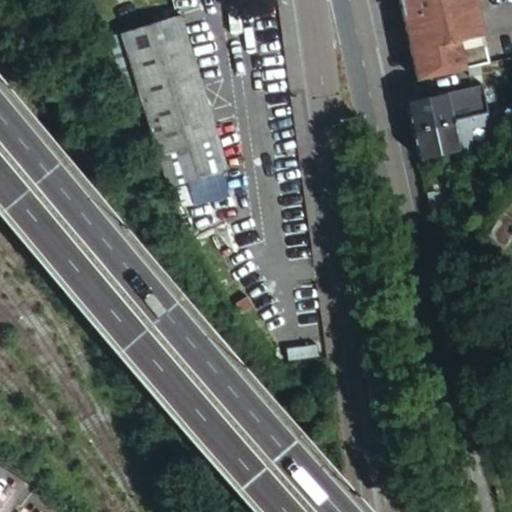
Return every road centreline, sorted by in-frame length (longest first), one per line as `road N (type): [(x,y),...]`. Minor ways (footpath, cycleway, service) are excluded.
road 1 (motorway): [(341,511),(0,114)]
road 2 (secondary): [(463,511),(368,117),(336,49)]
road 3 (secondary): [(336,49),(329,127),(393,511)]
road 4 (trunk): [(0,178),(284,511)]
